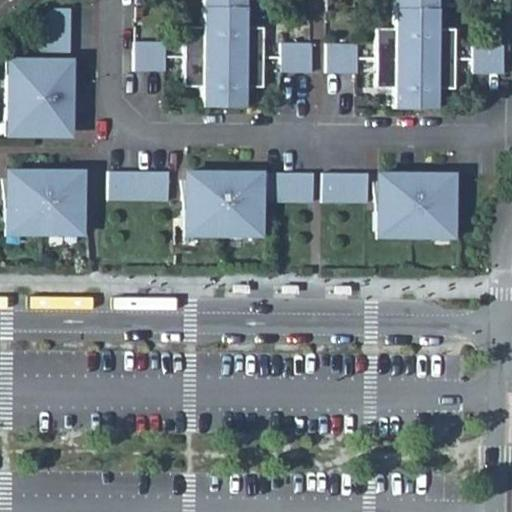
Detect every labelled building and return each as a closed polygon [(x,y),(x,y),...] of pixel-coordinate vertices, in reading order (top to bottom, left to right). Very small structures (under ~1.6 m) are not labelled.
[(201,0),(201,26),(184,26),(184,87),(202,87),(201,109),(242,109),(243,88),(261,88),(261,26),(242,27),(242,0),(201,0)] [(394,0),(394,27),(376,27),(377,88),(394,88),(394,110),(437,110),(438,88),(457,88),(457,29),(438,29),(438,0),(394,0)] [(38,24),(38,53),(66,53),(65,10),(52,10),(38,24)] [(133,40),(133,71),(148,71),(163,71),(163,41),(133,40)] [(282,42),(282,72),(299,72),(312,73),(312,42),(282,42)] [(326,42),(327,73),(342,73),(356,73),(357,42),(342,42),(326,42)] [(475,43),(475,73),(489,73),(502,73),(503,43),(489,43),(475,43)] [(2,75),(2,125),(11,125),(10,137),(31,138),(31,132),(65,133),(65,67),(30,67),(30,61),(11,61),(11,75),(2,75)] [(72,174),(3,173),(3,210),(0,209),(0,227),(13,228),(13,235),(38,235),(63,236),(63,228),(79,228),(79,211),(72,210),(72,174)] [(165,174),(106,173),(107,200),(166,200),(165,174)] [(246,175),(183,174),(182,210),(175,211),(176,229),(192,228),(192,235),(214,235),(237,236),(237,229),(254,229),(253,211),(246,211),(246,175)] [(305,175),(263,175),(262,200),(305,200),(305,175)] [(316,200),(346,200),(360,200),(360,176),(316,175),(316,200)] [(386,238),(429,238),(429,230),(445,230),(445,212),(440,212),(440,176),(375,175),(376,212),(370,211),(369,229),(386,230),(386,238)]
